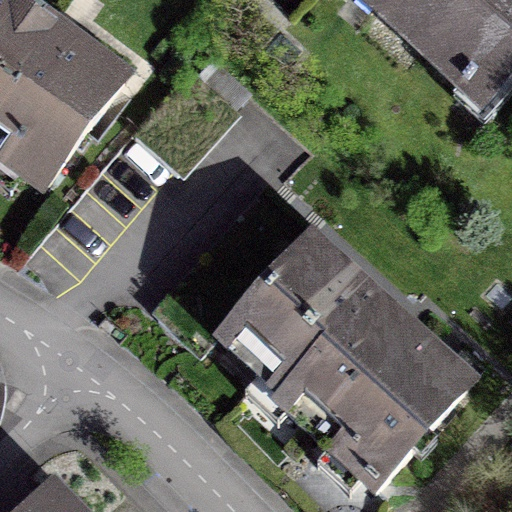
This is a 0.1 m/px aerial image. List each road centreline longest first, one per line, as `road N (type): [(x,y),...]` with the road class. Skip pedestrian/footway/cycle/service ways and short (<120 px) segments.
road 1 (residential): [(87,370),(238,511)]
road 2 (residential): [(511,420),(430,511)]
